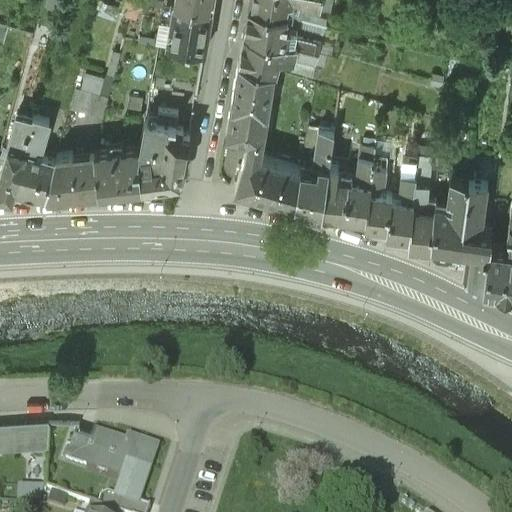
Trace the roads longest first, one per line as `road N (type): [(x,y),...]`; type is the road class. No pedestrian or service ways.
road 1 (primary): [(192,238),(335,261),(511,337)]
road 2 (residential): [(207,402),(349,438),(481,511)]
road 3 (residential): [(232,0),(192,238)]
road 4 (residential): [(0,403),(207,402)]
road 5 (primary): [(0,246),(192,238)]
